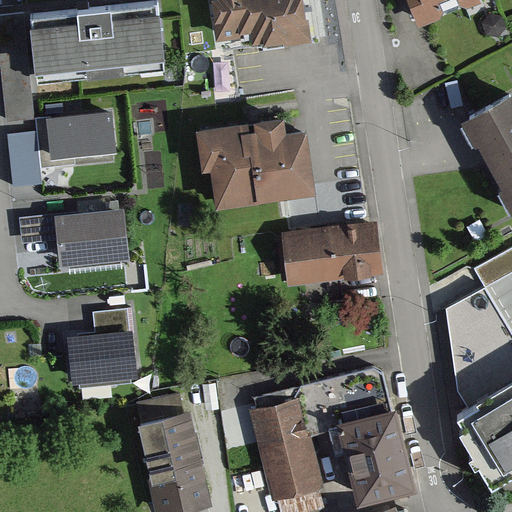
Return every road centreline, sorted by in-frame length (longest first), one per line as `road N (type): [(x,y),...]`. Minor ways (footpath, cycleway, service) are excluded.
road 1 (residential): [(449,511),(434,474),(360,0)]
road 2 (residential): [(14,319),(0,190)]
